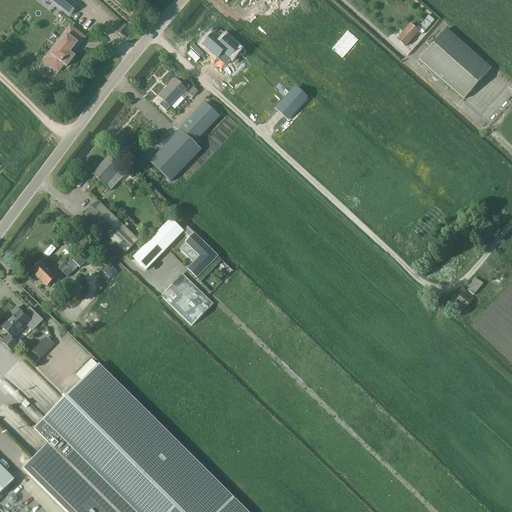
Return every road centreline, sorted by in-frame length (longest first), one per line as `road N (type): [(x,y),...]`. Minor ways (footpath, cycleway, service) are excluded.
road 1 (track): [(152,35),(432,287),(466,278),(511,222)]
road 2 (unclassified): [(0,232),(184,0)]
